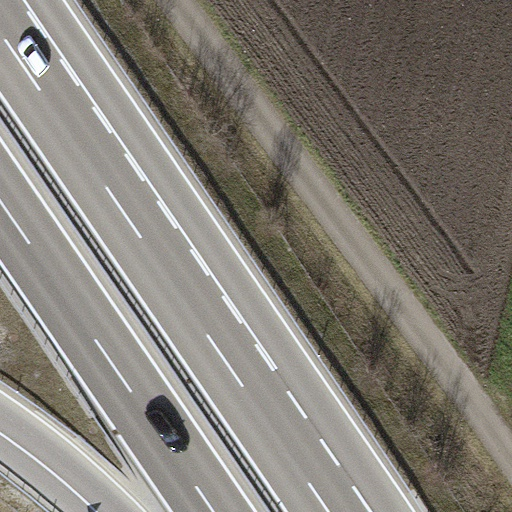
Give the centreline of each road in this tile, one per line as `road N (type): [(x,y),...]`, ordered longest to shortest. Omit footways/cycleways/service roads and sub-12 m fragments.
road 1 (trunk): [(331,511),(0,20)]
road 2 (track): [(187,0),(511,460)]
road 3 (trunk): [(0,195),(216,511)]
road 4 (trunk): [(0,410),(125,511)]
